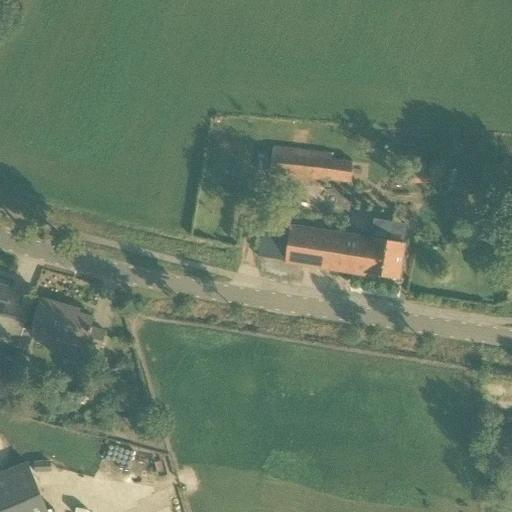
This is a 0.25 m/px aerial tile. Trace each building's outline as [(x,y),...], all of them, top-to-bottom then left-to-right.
[(331,158),(328,181),(350,184),(353,161),(331,158)] [(511,163),(485,164),(486,190),(511,189),(511,163)] [(436,165),(409,166),(410,184),(436,183),(436,165)] [(365,279),(365,276),(366,273),(399,279),(405,243),(371,238),(263,221),(259,257),(286,261),(285,267),(365,279)] [(0,342),(18,348),(24,328),(26,321),(3,315),(11,288),(0,285),(0,342)] [(31,331),(24,328),(18,348),(27,350),(33,331),(53,337),(53,340),(59,342),(60,337),(85,344),(82,353),(98,357),(105,332),(90,328),(93,317),(78,313),(79,309),(41,298),(31,331)] [(511,465),(511,437),(488,442),(493,469),(511,465)] [(0,472),(0,511),(49,511),(28,461),(0,472)]
